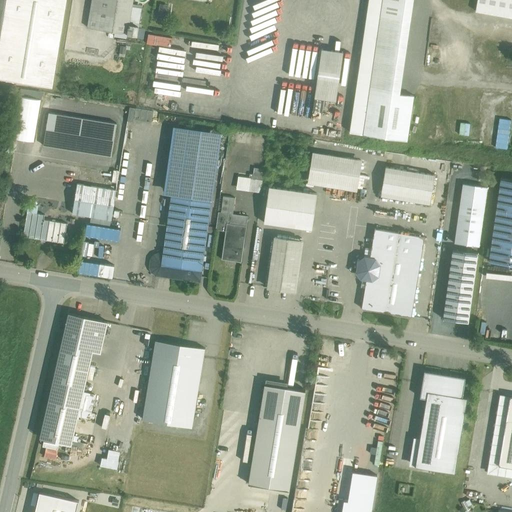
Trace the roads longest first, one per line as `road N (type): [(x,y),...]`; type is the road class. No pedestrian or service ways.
road 1 (unclassified): [(52,284),(511,357)]
road 2 (residential): [(1,511),(52,284)]
